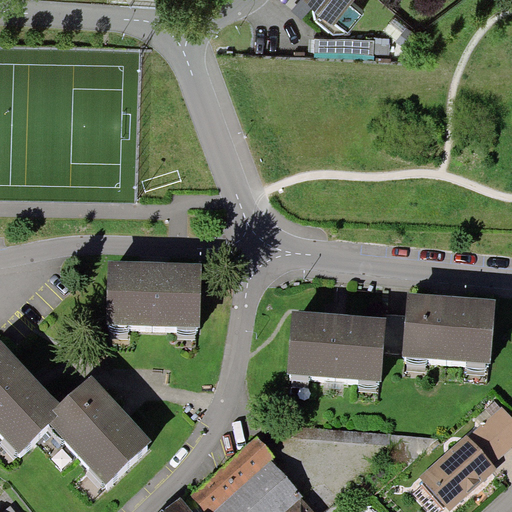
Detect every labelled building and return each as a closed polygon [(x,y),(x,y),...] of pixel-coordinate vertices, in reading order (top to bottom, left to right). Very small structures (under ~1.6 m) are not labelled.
[(301,0),(315,10),(316,20),(334,35),(348,33),(365,12),(352,2),(353,0),(301,0)] [(371,42),(316,40),(315,57),(374,59),(374,53),(388,54),(389,38),(372,38),(371,42)] [(203,275),(109,270),(106,336),(200,340),(203,275)] [(491,316),(412,310),(407,361),(487,368),(491,316)] [(380,330),(292,325),(289,379),(377,385),(380,330)] [(48,432),(64,417),(34,386),(4,354),(0,357),(0,436),(20,458),(48,432)] [(121,418),(94,389),(64,417),(48,432),(102,489),(148,446),(121,418)] [(511,437),(493,416),(420,478),(445,507),(489,469),(485,464),(511,440),(511,437)] [(209,511),(266,460),(248,441),(192,492),(209,511)] [(209,511),(278,511),(298,494),(266,460),(209,511)] [(314,511),(298,494),(278,511),(314,511)] [(192,511),(181,499),(165,511),(192,511)]
